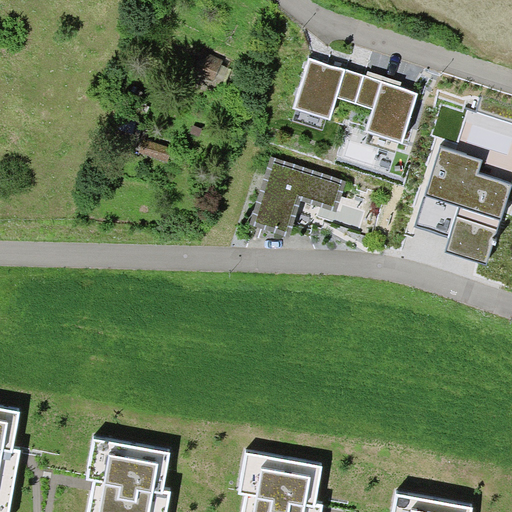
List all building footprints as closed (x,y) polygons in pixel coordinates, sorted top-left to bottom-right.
[(222,60),(201,50),(191,73),(212,82),(221,64),(222,60)] [(337,98),(356,104),(364,75),(310,57),(293,107),(330,119),(337,98)] [(233,69),(221,64),(212,82),(224,87),(233,69)] [(368,71),(366,75),(400,87),(402,83),(368,71)] [(366,75),(364,75),(356,104),(373,109),(366,132),(403,144),(420,93),(400,87),(366,75)] [(172,148),(144,139),(139,153),(168,162),(172,148)] [(483,161),(442,146),(425,195),(459,205),(445,251),(487,264),(511,185),(511,184),(478,174),(483,161)] [(297,199),(301,200),(337,212),(346,181),(272,156),(250,224),(255,226),(256,221),(274,163),(340,185),(333,206),(298,195),(297,199)] [(274,163),(256,221),(287,231),(297,199),(298,195),(333,206),(340,185),(274,163)] [(255,226),(289,237),(301,200),(297,199),(287,231),(256,221),(255,226)] [(20,412),(0,407),(0,511),(9,511),(20,450),(13,448),(20,412)] [(170,453),(94,438),(87,479),(94,480),(88,511),(167,511),(171,492),(163,491),(170,453)] [(322,466),(246,453),(239,494),(245,495),(242,511),(322,511),(324,505),(316,504),(322,466)] [(471,511),(473,507),(397,494),(393,511),(471,511)]
